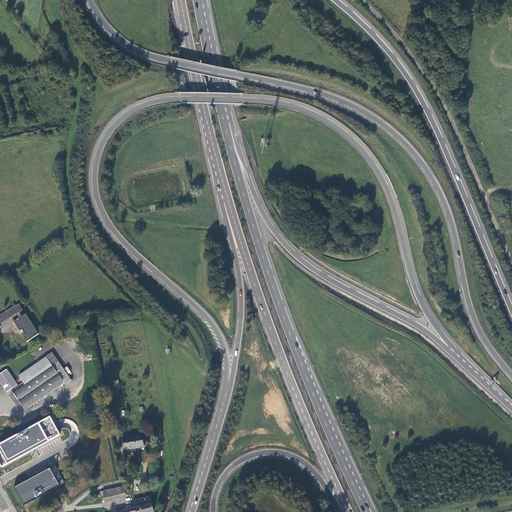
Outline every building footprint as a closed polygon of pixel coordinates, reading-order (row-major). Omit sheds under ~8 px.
[(48,75),(57,69),(52,64),(46,68),(48,71),(47,72),(48,75)] [(37,112),(32,114),(36,121),(41,119),(37,112)] [(0,314),(0,323),(23,310),(19,303),(0,314)] [(25,314),(14,322),(20,332),(22,331),(24,333),(22,333),(22,334),(22,335),(26,342),(38,334),(25,314)] [(72,381),(52,352),(46,357),(37,363),(19,376),(20,377),(23,382),(11,390),(15,397),(25,410),(64,384),(65,386),(72,381)] [(0,373),(0,383),(2,386),(5,384),(6,383),(8,386),(4,389),(6,392),(11,389),(17,385),(14,381),(7,369),(0,373)] [(12,392),(9,394),(17,406),(20,404),(12,392)] [(50,416),(0,444),(0,462),(2,465),(59,434),(55,426),(50,416)] [(124,450),(144,446),(142,434),(122,438),(124,450)] [(13,488),(23,505),(65,482),(55,465),(13,488)] [(102,502),(123,497),(123,495),(126,494),(124,487),(121,487),(101,490),(102,497),(101,497),(102,502)] [(134,507),(116,511),(115,511),(154,511),(154,510),(155,509),(151,496),(133,500),(134,507)]
